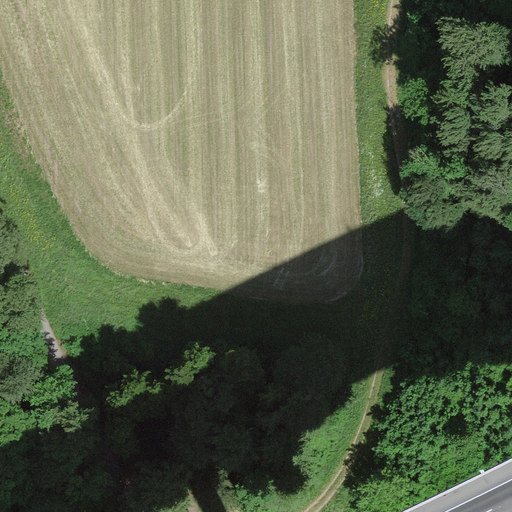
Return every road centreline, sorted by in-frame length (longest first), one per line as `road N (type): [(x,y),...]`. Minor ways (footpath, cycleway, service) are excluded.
road 1 (track): [(310,511),(341,474),(371,410),(404,281),(407,198),(391,53),(396,0)]
road 2 (track): [(132,511),(0,228)]
